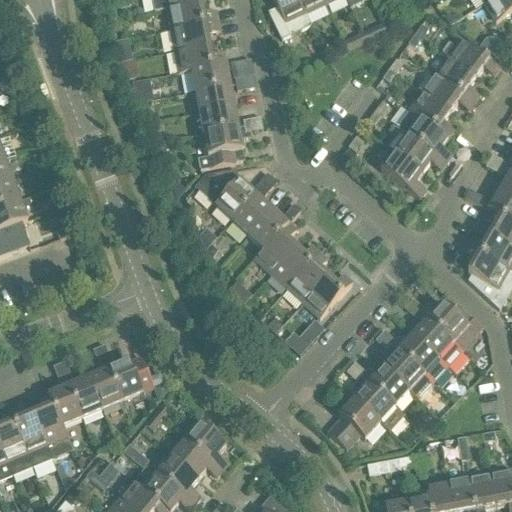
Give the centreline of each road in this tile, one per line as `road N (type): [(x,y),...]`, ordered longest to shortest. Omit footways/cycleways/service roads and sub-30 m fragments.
road 1 (residential): [(416,254),(326,182),(279,163),(264,55),(241,28),(237,0)]
road 2 (tertiary): [(146,291),(40,0)]
road 3 (residential): [(257,424),(416,254)]
road 4 (residential): [(511,400),(500,331),(416,254)]
road 5 (residential): [(416,254),(511,101)]
road 6 (tertiary): [(257,424),(166,335),(146,291)]
road 7 (residential): [(0,345),(146,291)]
